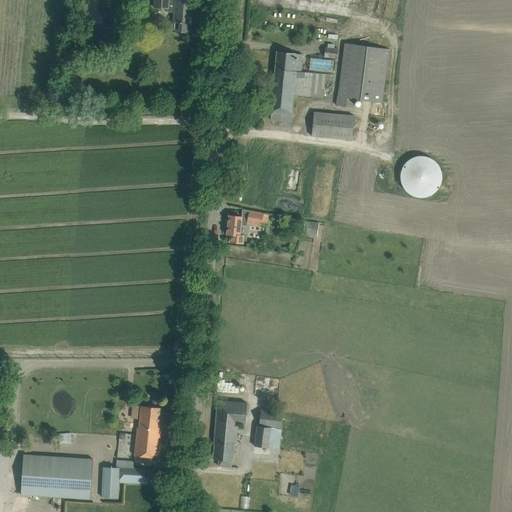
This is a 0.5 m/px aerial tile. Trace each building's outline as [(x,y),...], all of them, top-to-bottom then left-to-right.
[(155,0),(155,7),(167,8),(167,12),(175,12),(174,22),(180,22),(179,31),(189,32),(192,0),(155,0)] [(324,57),(337,58),(338,47),(334,47),(335,43),(328,43),(328,47),(325,47),(324,57)] [(345,43),(337,104),(354,106),(355,98),(383,102),(389,48),(345,43)] [(272,110),(271,119),(291,121),(294,94),(323,97),(325,76),(329,76),(329,74),(302,71),(303,53),(277,51),(271,110),(272,110)] [(309,69),(333,71),(334,59),(310,57),(309,69)] [(314,111),(312,135),(352,139),(354,115),(314,111)] [(248,218),(229,215),(227,234),(231,235),(230,242),(243,243),(244,235),(240,235),(241,225),(247,226),(247,223),(261,226),(264,213),(249,211),(248,218)] [(320,225),(307,223),(305,236),(318,238),(320,225)] [(247,403),(218,400),(213,459),(219,460),(218,466),(231,467),(232,461),(233,461),(235,439),(238,439),(239,435),(237,434),(238,422),(245,423),(247,403)] [(159,430),(159,429),(161,407),(141,405),(138,427),(136,427),(135,433),(141,434),(140,435),(141,437),(147,438),(147,434),(152,435),(152,429),(159,430)] [(261,410),(259,425),(281,427),(282,412),(261,410)] [(255,446),(279,449),(281,428),(257,426),(255,446)] [(161,430),(159,429),(159,430),(152,429),(152,435),(147,434),(147,438),(141,437),(140,435),(141,434),(135,433),(135,434),(130,433),(130,438),(132,438),(132,441),(135,441),(133,455),(158,458),(161,430)] [(23,453),(21,493),(93,498),(95,457),(23,453)] [(102,494),(118,496),(119,481),(151,484),(152,470),(104,465),(102,494)] [(299,486),(291,485),(289,494),(297,496),(299,486)]
